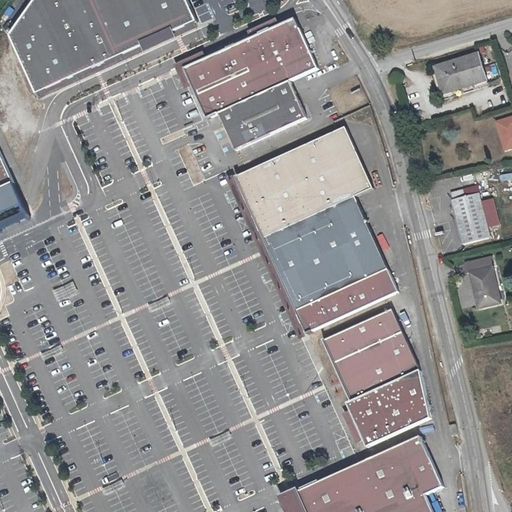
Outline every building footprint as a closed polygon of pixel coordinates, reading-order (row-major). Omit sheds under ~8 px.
[(34,0),(7,39),(34,98),(194,25),(182,0),(34,0)] [(197,6),(201,20),(211,18),(208,4),(197,6)] [(293,22),(238,47),(242,56),(297,31),(293,22)] [(238,47),(187,71),(209,119),(215,116),(286,84),(315,71),(297,31),(242,56),(238,47)] [(489,80),(483,54),(439,66),(446,92),(489,80)] [(232,153),(283,129),(303,120),(298,108),(286,84),(215,116),(232,153)] [(511,112),(494,117),(501,147),(511,144),(511,112)] [(239,181),(267,242),(358,199),(377,191),(348,130),(239,181)] [(0,157),(0,192),(14,187),(0,157)] [(469,196),(467,188),(453,191),(465,244),(490,238),(480,194),(469,196)] [(399,294),(358,199),(267,242),(309,337),(399,294)] [(481,289),(485,309),(506,305),(493,257),(463,263),(466,274),(469,273),(473,291),(481,289)] [(477,311),(485,309),(481,289),(473,291),(477,311)] [(334,365),(402,337),(393,313),(324,342),(334,365)] [(402,337),(334,365),(350,404),(418,375),(402,337)] [(418,375),(350,404),(346,406),(365,451),(431,422),(418,375)] [(336,476),(291,496),(298,511),(431,511),(425,497),(443,488),(420,439),(336,476)]
